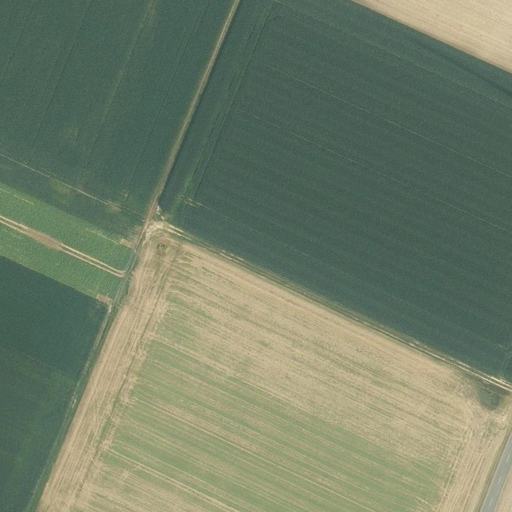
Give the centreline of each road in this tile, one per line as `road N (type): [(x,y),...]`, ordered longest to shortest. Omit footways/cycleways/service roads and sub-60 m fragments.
road 1 (track): [(32,511),(239,0)]
road 2 (track): [(511,391),(151,222)]
